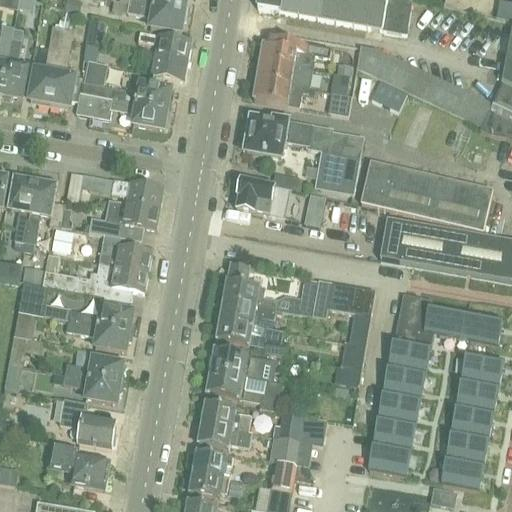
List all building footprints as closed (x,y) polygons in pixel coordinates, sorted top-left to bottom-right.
[(0,0),(0,11),(18,15),(18,13),(19,1),(16,0),(15,0),(0,0)] [(131,0),(130,6),(188,16),(189,8),(186,7),(187,0),(156,0),(156,1),(151,0),(131,0)] [(260,0),(258,12),(407,39),(413,1),(406,0),(260,0)] [(77,17),(80,18),(80,17),(83,6),(68,2),(67,4),(65,14),(75,16),(77,17)] [(186,25),(188,16),(130,6),(129,16),(153,21),(151,31),(181,36),(183,25),(186,25)] [(67,17),(64,33),(67,34),(73,35),(75,26),(76,19),(74,19),(67,17)] [(107,27),(90,24),(86,47),(103,50),(107,27)] [(50,111),(63,34),(53,32),(45,76),(35,74),(30,105),(41,107),(41,109),(50,111)] [(0,52),(0,102),(2,103),(12,44),(2,42),(4,34),(3,34),(0,52)] [(63,34),(50,111),(58,112),(59,110),(70,112),(75,81),(65,80),(73,36),(63,34)] [(507,142),(511,144),(511,34),(502,86),(479,133),(491,139),(507,142)] [(155,60),(188,66),(192,46),(141,36),(138,46),(157,50),(155,60)] [(23,39),(13,37),(12,44),(2,103),(10,104),(11,101),(22,103),(27,73),(17,71),(23,39)] [(298,72),(298,71),(301,57),(329,62),(331,53),(271,42),(270,51),(264,50),(263,53),(262,55),(261,60),(262,62),(261,65),(298,72)] [(92,67),(97,68),(100,51),(93,50),(87,49),(84,65),(89,66),(92,67)] [(185,86),(188,66),(155,60),(152,80),(185,86)] [(258,81),(258,84),(291,90),(310,93),(313,74),(298,71),(298,72),(261,65),(260,73),(258,74),(257,79),(258,81)] [(92,67),(89,66),(85,83),(101,86),(105,69),(97,68),(92,67)] [(339,69),(338,79),(350,81),(352,71),(339,69)] [(335,79),(332,96),(347,99),(350,81),(335,79)] [(310,93),(291,90),(258,84),(256,92),(255,94),(254,98),(255,101),(254,104),(300,112),(302,100),(314,102),(315,94),(310,93)] [(381,85),(371,104),(380,108),(390,89),(381,85)] [(81,98),(170,114),(172,106),(169,105),(171,94),(141,88),(139,98),(83,88),(81,98)] [(398,117),(407,98),(399,93),(389,113),(398,117)] [(352,101),(335,97),(331,117),(349,120),(352,101)] [(170,114),(81,98),(80,98),(77,119),(110,124),(112,114),(135,118),(134,128),(164,134),(166,123),(169,123),(170,114)] [(353,200),(360,162),(363,143),(332,138),(332,135),(288,127),(288,126),(275,123),(274,128),(252,124),(250,140),(246,140),(243,154),(247,154),(247,156),(281,162),(284,146),(308,150),(308,153),(323,156),(316,193),(353,200)] [(493,195),(371,167),(362,208),(483,237),(493,195)] [(303,184),(276,178),(274,189),(300,195),(303,184)] [(26,247),(37,184),(27,183),(27,185),(16,183),(10,214),(21,216),(16,245),(26,247)] [(37,184),(26,247),(36,249),(41,220),(51,221),(50,230),(62,232),(66,208),(54,206),(57,191),(46,189),(47,186),(37,184)] [(128,208),(161,214),(165,193),(115,184),(113,198),(129,201),(128,208)] [(240,201),(237,214),(270,221),(272,208),(276,191),(242,184),(241,188),(238,187),(236,197),(239,197),(238,200),(240,201)] [(310,199),(304,228),(320,231),(326,202),(310,199)] [(161,214),(128,208),(112,205),(108,225),(92,222),(90,236),(121,242),(124,228),(157,234),(161,214)] [(511,246),(387,224),(380,264),(511,287),(511,246)] [(52,254),(71,258),(75,237),(56,233),(52,254)] [(100,268),(149,277),(153,257),(120,250),(120,251),(103,248),(100,268)] [(0,268),(0,282),(19,286),(21,272),(0,268)] [(145,298),(149,277),(100,268),(98,276),(91,274),(90,281),(49,273),(46,287),(111,299),(112,292),(145,298)] [(250,287),(250,289),(247,289),(250,273),(232,270),(229,286),(228,286),(228,289),(226,288),(224,299),(226,299),(225,306),(279,315),(281,305),(264,302),(266,293),(260,291),(260,289),(250,287)] [(333,288),(319,286),(306,284),(302,304),(299,319),(327,324),(328,314),(333,288)] [(20,317),(39,320),(47,322),(52,292),(26,287),(20,317)] [(328,314),(354,318),(358,293),(333,288),(328,314)] [(376,296),(358,293),(354,318),(371,321),(376,296)] [(430,310),(431,310),(432,304),(403,299),(395,344),(407,346),(432,351),(434,339),(425,337),(426,334),(427,327),(429,319),(430,312),(430,310)] [(275,335),(277,325),(279,315),(225,306),(224,308),(222,308),(220,318),(223,319),(221,325),(275,335)] [(467,317),(431,310),(430,310),(430,312),(429,319),(427,327),(426,334),(425,337),(434,339),(461,344),(467,317)] [(71,316),(69,326),(133,337),(134,328),(131,328),(134,316),(103,311),(101,321),(71,316)] [(34,344),(39,320),(20,317),(16,341),(34,344)] [(467,317),(461,344),(498,351),(503,324),(467,317)] [(280,336),(275,335),(221,325),(220,332),(218,331),(216,342),(218,342),(218,345),(267,354),(266,357),(278,359),(283,360),(285,348),(278,347),(280,336)] [(131,346),(133,337),(69,326),(67,336),(98,341),(96,351),(126,357),(128,345),(131,346)] [(45,346),(34,344),(16,341),(11,369),(25,371),(28,357),(42,359),(45,346)] [(390,370),(427,377),(432,351),(407,346),(395,344),(390,370)] [(212,376),(244,382),(246,370),(271,375),(272,365),(216,355),(215,360),(212,359),(210,372),(213,372),(212,376)] [(504,365),(467,358),(462,384),(499,391),(504,365)] [(362,374),(364,364),(344,361),(342,371),(351,372),(362,374)] [(66,379),(123,389),(124,382),(122,380),(124,368),(94,363),(92,373),(68,369),(66,379)] [(20,397),(25,371),(11,369),(6,395),(20,397)] [(336,387),(360,391),(362,374),(351,372),(342,371),(339,370),(336,387)] [(390,370),(385,396),(422,403),(427,377),(390,370)] [(283,389),(244,382),(212,376),(211,381),(208,380),(206,393),(209,393),(208,398),(262,408),(261,413),(278,416),(283,389)] [(122,396),(123,389),(66,379),(64,389),(88,393),(87,403),(117,409),(119,397),(122,396)] [(457,410),(494,417),(499,391),(462,384),(457,410)] [(417,429),(422,403),(385,396),(380,422),(417,429)] [(117,426),(86,421),(88,408),(65,403),(61,429),(82,433),(79,448),(112,454),(113,449),(116,447),(116,443),(114,440),(117,426)] [(251,421),(241,420),(235,419),(236,413),(207,408),(206,411),(204,411),(202,421),(204,422),(203,429),(249,437),(251,421)] [(489,443),(494,417),(457,410),(452,436),(489,443)] [(280,443),(301,446),(305,421),(284,418),(280,443)] [(318,424),(305,421),(301,446),(313,449),(323,450),(327,426),(327,425),(318,424)] [(380,422),(374,448),(412,455),(417,429),(380,422)] [(0,428),(0,437),(30,443),(32,432),(0,426),(0,428)] [(252,438),(249,437),(203,429),(202,435),(200,435),(198,446),(200,446),(199,449),(229,455),(230,449),(250,453),(252,438)] [(447,462),(484,469),(489,443),(452,436),(447,462)] [(276,467),(278,467),(296,471),(301,446),(280,443),(276,467)] [(50,472),(74,476),(72,488),(105,494),(105,491),(107,488),(108,483),(107,480),(110,466),(77,460),(79,452),(54,447),(50,472)] [(369,474),(406,482),(412,455),(374,448),(369,474)] [(194,478),(230,484),(232,469),(227,468),(227,462),(198,457),(197,460),(195,460),(193,471),(195,471),(194,478)] [(447,462),(442,488),(479,496),(484,469),(447,462)] [(293,495),(296,471),(278,467),(274,491),(293,495)] [(0,487),(17,491),(20,475),(0,471),(0,487)] [(227,500),(230,484),(194,478),(193,485),(191,484),(189,495),(191,495),(191,499),(220,504),(221,498),(227,500)] [(270,511),(289,511),(292,496),(292,495),(274,491),(270,511)] [(432,508),(452,511),(453,511),(457,498),(435,494),(432,508)]
